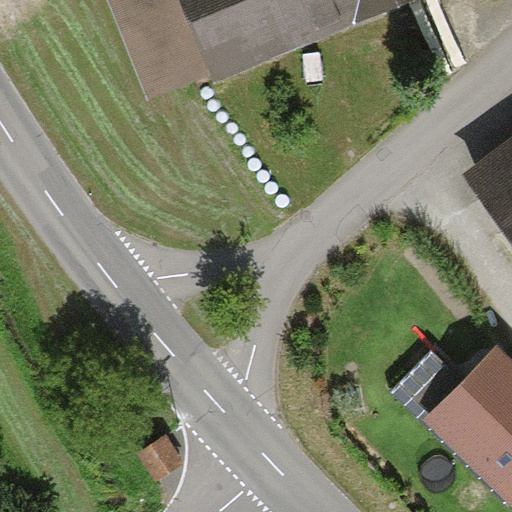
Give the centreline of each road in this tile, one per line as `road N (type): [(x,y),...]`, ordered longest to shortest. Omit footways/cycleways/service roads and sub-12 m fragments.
road 1 (residential): [(308,246),(511,62)]
road 2 (tertiary): [(127,299),(0,119)]
road 3 (residential): [(308,246),(154,281),(127,299)]
road 4 (residential): [(220,408),(245,387),(263,322),(308,246)]
road 5 (tertiary): [(220,408),(127,299)]
